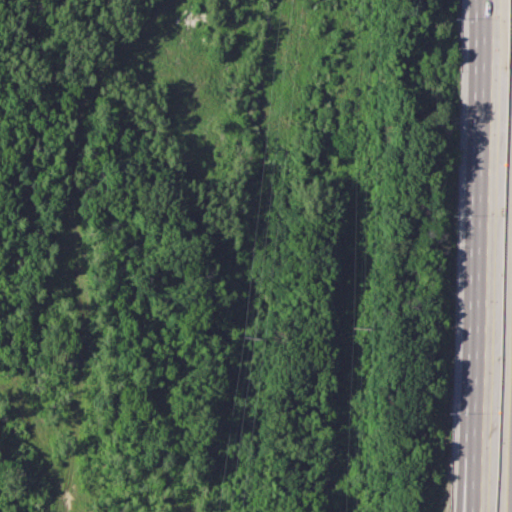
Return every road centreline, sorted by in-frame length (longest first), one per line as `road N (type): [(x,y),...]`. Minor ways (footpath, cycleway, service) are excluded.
road 1 (track): [(163,0),(97,72),(73,151),(70,205),(86,325),(66,502),(41,441),(0,392)]
road 2 (motorway): [(488,0),(472,511)]
